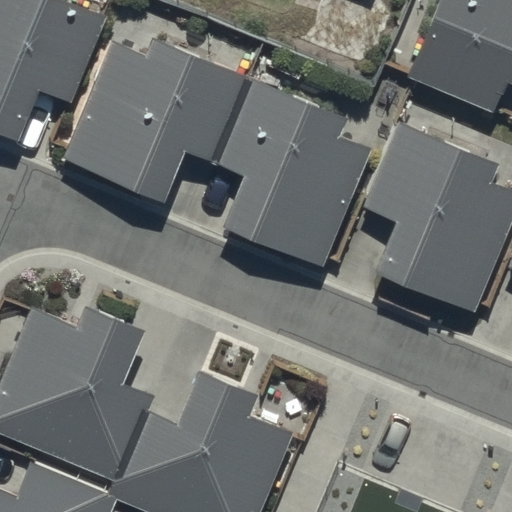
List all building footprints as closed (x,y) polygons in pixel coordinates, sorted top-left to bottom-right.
[(0,0),(0,115),(14,121),(34,72),(68,85),(102,0),(0,0)] [(503,61),(511,64),(511,0),(428,0),(403,59),(489,94),(503,61)] [(108,25),(60,141),(160,182),(180,132),(239,156),(218,207),(320,248),(368,133),(333,119),(342,98),(147,18),(139,38),(108,25)] [(370,253),(471,294),(511,193),(511,175),(485,165),(493,145),(394,105),(359,190),(391,203),(370,253)] [(105,480),(182,511),(249,511),(290,416),(243,397),(253,374),(195,350),(172,405),(145,393),(151,378),(117,364),(139,309),(82,285),(72,309),(28,291),(0,358),(0,419),(111,465),(105,480)] [(0,511),(101,511),(113,484),(24,448),(13,476),(0,471),(0,511)]
